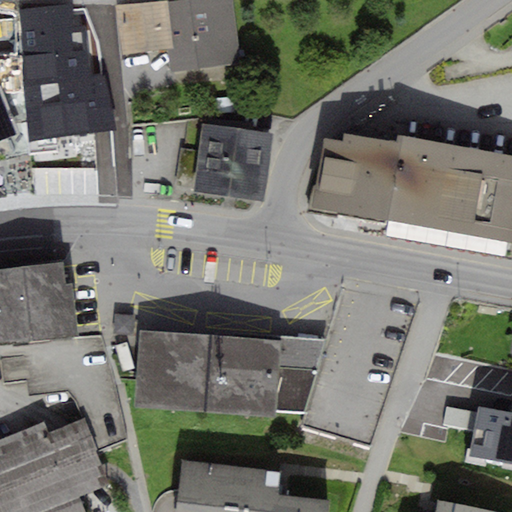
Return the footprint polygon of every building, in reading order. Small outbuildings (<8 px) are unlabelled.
[(152,9),(118,13),(123,61),(173,56),(176,77),(240,70),(232,0),(152,9)] [(82,10),(0,16),(0,68),(21,67),(25,87),(93,78),(82,10)] [(109,81),(24,92),(32,150),(117,138),(109,81)] [(4,92),(0,93),(0,146),(22,137),(4,92)] [(277,139),(207,130),(198,198),(268,207),(277,139)] [(313,209),(511,243),(511,156),(399,137),(398,142),(345,133),(343,141),(325,138),(313,209)] [(21,274),(0,275),(0,347),(71,341),(64,269),(21,274)] [(281,346),(143,338),(139,414),(277,422),(281,346)] [(511,414),(479,408),(467,467),(511,475),(511,414)] [(0,511),(86,511),(82,501),(107,487),(90,423),(50,439),(45,429),(0,444),(0,511)] [(286,474),(184,463),(178,511),(333,511),(334,505),(283,500),(286,474)]
